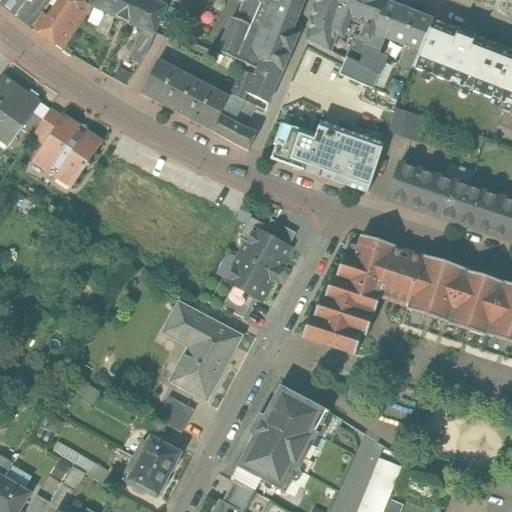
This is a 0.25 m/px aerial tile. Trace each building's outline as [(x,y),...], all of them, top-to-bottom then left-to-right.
[(0,0),(0,4),(15,16),(27,1),(27,0),(0,0)] [(60,0),(48,16),(46,14),(34,31),(62,49),(91,7),(90,7),(81,0),(60,0)] [(128,23),(138,0),(93,0),(90,7),(91,6),(128,23)] [(147,0),(138,0),(128,23),(143,30),(142,32),(152,37),(166,8),(147,0)] [(264,0),(239,0),(243,2),(236,20),(253,28),(263,4),(264,0)] [(264,0),(263,4),(279,11),(283,0),(264,0)] [(275,21),(294,27),(304,0),(283,0),(279,11),(275,21)] [(317,0),(316,2),(344,14),(349,0),(317,0)] [(349,0),(344,14),(336,35),(343,38),(350,19),(366,26),(361,38),(369,41),(385,2),(381,0),(349,0)] [(344,14),(316,2),(314,8),(312,16),(307,40),(329,52),(336,35),(344,14)] [(361,38),(356,36),(343,68),(336,65),(333,72),(343,77),(373,90),(373,88),(387,57),(378,53),(385,38),(390,40),(403,9),(385,2),(369,41),(361,38)] [(275,21),(279,11),(263,4),(253,28),(236,20),(231,19),(217,52),(245,65),(242,73),(253,76),(259,61),(283,72),(298,34),(292,32),(294,27),(275,21)] [(432,20),(403,9),(390,40),(406,47),(403,54),(416,59),(419,52),(419,51),(432,20)] [(490,95),(504,61),(481,51),(480,52),(476,50),(466,46),(461,44),(437,35),(424,69),(490,95)] [(150,41),(143,38),(137,50),(144,53),(150,41)] [(373,90),(343,77),(341,83),(320,74),(326,59),(307,50),(293,81),(326,96),(315,120),(322,123),(320,129),(336,135),(329,155),(351,165),(341,185),(367,194),(397,103),(385,98),(387,94),(373,88),(373,90)] [(416,59),(403,54),(391,81),(394,83),(390,92),(400,97),(416,59)] [(230,98),(158,60),(140,94),(212,132),(220,115),(221,115),(227,104),(230,98)] [(259,61),(253,76),(242,73),(231,96),(243,101),(244,99),(245,100),(248,94),(269,104),(283,72),(259,61)] [(511,63),(504,61),(490,95),(511,102),(511,63)] [(3,75),(0,79),(0,141),(9,148),(41,103),(3,75)] [(243,101),(231,96),(230,98),(227,104),(221,115),(220,115),(237,124),(239,120),(235,118),(243,101)] [(406,126),(403,136),(417,140),(424,116),(396,108),(392,122),(406,126)] [(50,109),(35,132),(48,140),(63,118),(50,109)] [(306,121),(286,114),(282,124),(281,124),(274,146),(276,147),(271,161),(272,161),(273,161),(321,178),(329,155),(336,135),(320,129),(318,128),(315,136),(302,132),(306,121)] [(237,124),(220,115),(212,132),(248,151),(256,132),(237,124)] [(79,128),(63,117),(63,118),(48,140),(34,161),(57,177),(54,181),(68,190),(71,186),(72,187),(86,167),(90,166),(89,162),(101,143),(86,133),(84,135),(77,131),(79,128)] [(468,187),(399,164),(387,201),(457,224),(468,187)] [(511,202),(468,187),(457,224),(511,242),(511,202)] [(296,234),(271,220),(263,234),(288,248),(296,234)] [(263,234),(254,229),(225,282),(233,286),(254,298),(261,302),(273,281),(274,282),(281,270),(279,269),(290,249),(288,248),(263,234)] [(407,308),(424,258),(395,248),(395,247),(362,236),(358,247),(351,245),(348,256),(343,254),(336,277),(332,276),(329,284),(380,299),(407,308)] [(424,258),(407,308),(406,310),(449,324),(448,325),(467,331),(485,278),(467,272),(467,270),(424,257),(424,258)] [(485,278),(467,331),(486,337),(487,336),(511,344),(511,285),(503,282),(503,283),(485,278)] [(380,299),(329,284),(325,297),(320,296),(313,317),(309,316),(302,338),(355,356),(362,335),(366,337),(373,316),(374,316),(380,299)] [(233,286),(222,308),(243,319),(254,298),(233,286)] [(240,338),(179,305),(178,307),(187,312),(176,333),(192,342),(171,381),(207,400),(226,364),(226,363),(230,356),(231,355),(227,353),(230,347),(234,349),(240,338)] [(329,413),(280,386),(263,418),(259,416),(250,434),(253,435),(236,467),(286,494),(329,413)] [(366,395),(351,390),(347,400),(362,405),(366,395)] [(195,410),(169,396),(156,420),(182,434),(195,410)] [(135,459),(169,476),(171,471),(174,472),(180,460),(177,459),(180,454),(168,447),(168,443),(153,436),(151,438),(147,436),(135,459)] [(68,462),(104,480),(109,470),(73,452),(68,462)] [(0,486),(4,479),(13,464),(0,457),(0,456),(0,486)] [(384,511),(401,465),(378,456),(359,511),(353,509),(352,511),(349,510),(353,498),(341,494),(334,511),(384,511)] [(169,476),(135,459),(125,479),(129,481),(127,484),(142,491),(146,490),(158,496),(160,492),(163,493),(169,481),(167,480),(169,476)] [(85,474),(74,467),(63,485),(75,491),(85,474)] [(17,511),(29,493),(4,479),(0,486),(0,511),(17,511)] [(244,511),(254,493),(233,481),(222,502),(219,500),(218,501),(237,511),(244,511)] [(44,511),(50,503),(37,495),(26,511),(44,511)] [(400,511),(404,504),(391,499),(385,511),(400,511)] [(237,511),(218,501),(212,511),(237,511)]
